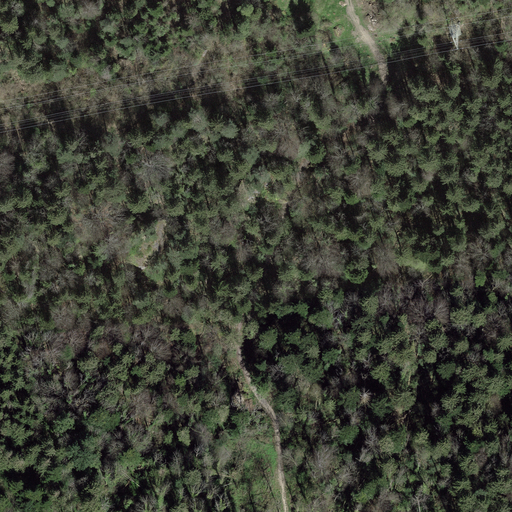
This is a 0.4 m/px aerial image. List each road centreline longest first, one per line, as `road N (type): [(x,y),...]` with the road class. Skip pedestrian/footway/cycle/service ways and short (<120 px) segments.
road 1 (track): [(369,117),(302,167),(235,329),(238,359),(275,419),(286,511)]
road 2 (track): [(369,117),(385,96),(384,68),(350,0)]
